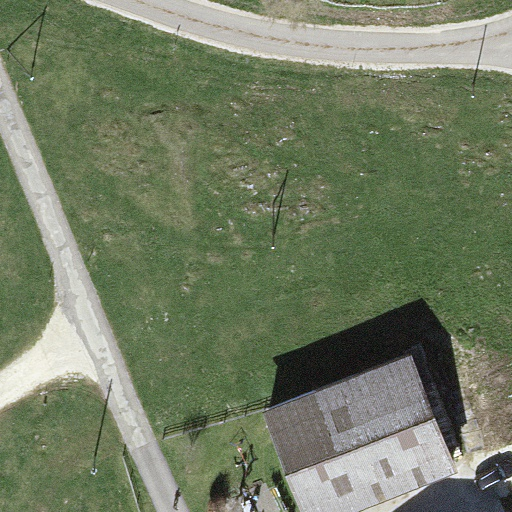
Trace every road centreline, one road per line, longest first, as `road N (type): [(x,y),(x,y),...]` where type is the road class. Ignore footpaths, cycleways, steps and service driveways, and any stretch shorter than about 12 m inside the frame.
road 1 (track): [(0,83),(94,352),(176,511)]
road 2 (unclassified): [(128,0),(289,43),(440,58),(511,52)]
